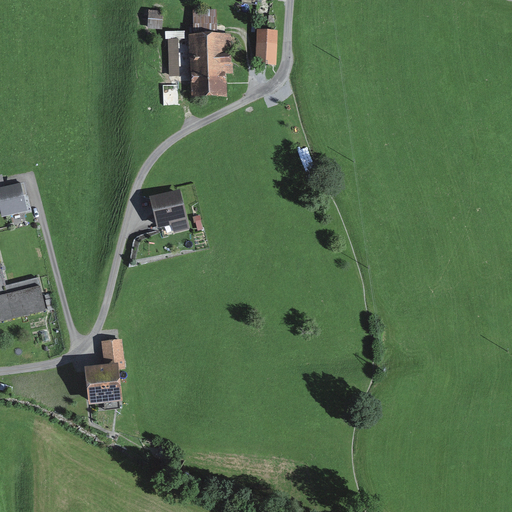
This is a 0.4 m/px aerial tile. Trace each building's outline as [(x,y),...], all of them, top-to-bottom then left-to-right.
[(216,10),(193,11),(194,33),(217,32),(216,10)] [(163,13),(148,12),(147,30),(162,31),(163,13)] [(259,32),(258,63),(274,64),(276,32),(259,32)] [(229,74),(228,37),(192,39),(194,96),(225,95),(225,74),(229,74)] [(178,41),(168,41),(169,78),(179,77),(178,41)] [(178,85),(163,86),(163,106),(179,106),(178,85)] [(0,190),(0,201),(3,214),(24,209),(19,186),(0,190)] [(175,231),(188,228),(180,193),(152,199),(158,225),(173,222),(175,231)] [(36,280),(5,288),(0,267),(0,319),(44,309),(36,280)] [(92,403),(119,400),(115,368),(122,367),(119,342),(104,344),(107,368),(87,371),(92,403)]
